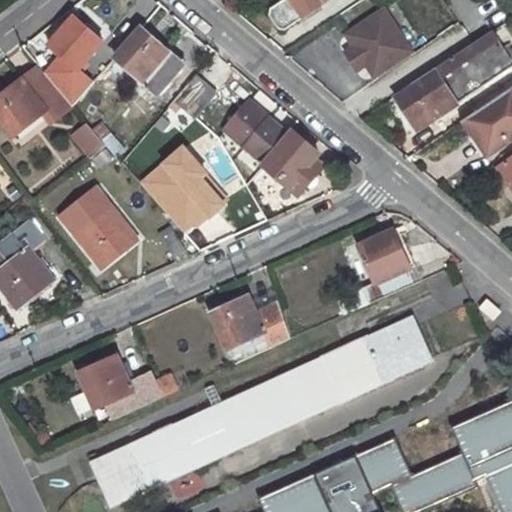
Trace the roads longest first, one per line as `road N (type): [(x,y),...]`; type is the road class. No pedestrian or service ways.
road 1 (residential): [(0,365),(398,188)]
road 2 (residential): [(398,188),(186,0)]
road 3 (residential): [(511,284),(398,188)]
